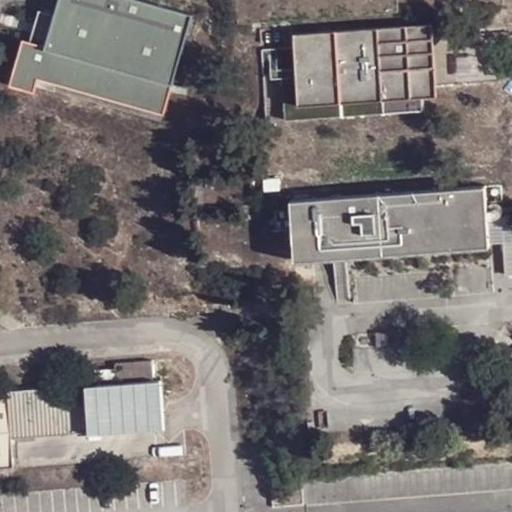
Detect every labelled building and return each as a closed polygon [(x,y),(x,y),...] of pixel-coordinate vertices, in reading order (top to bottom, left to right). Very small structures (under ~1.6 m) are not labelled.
[(102,0),(62,0),(46,56),(23,50),(10,95),(35,102),(39,88),(164,125),(193,26),(102,0)] [(283,118),(284,131),(422,121),(422,108),(435,108),(434,88),(430,35),(292,44),(293,59),(279,59),(283,118)] [(488,256),(483,196),(336,207),(326,208),(289,210),(295,273),(334,269),(488,256)] [(155,374),(119,377),(120,393),(156,390),(155,374)] [(117,383),(96,384),(97,394),(118,393),(117,383)] [(165,429),(164,396),(90,402),(90,400),(8,404),(9,411),(0,411),(0,468),(13,468),(13,448),(90,444),(90,446),(128,444),(127,431),(165,429)]
